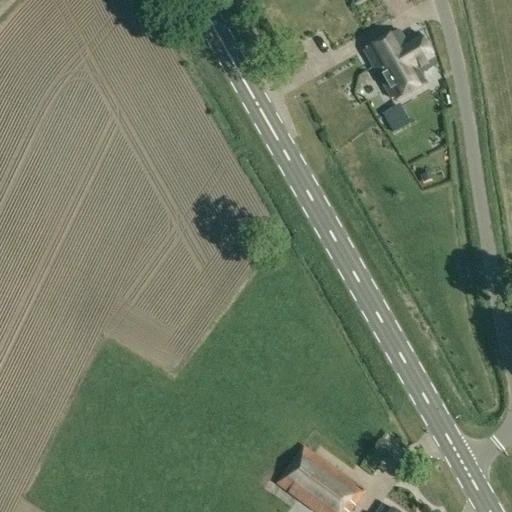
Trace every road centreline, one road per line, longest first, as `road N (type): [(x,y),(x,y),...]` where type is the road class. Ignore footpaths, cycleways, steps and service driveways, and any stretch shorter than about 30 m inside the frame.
road 1 (secondary): [(470,471),(202,0)]
road 2 (unclassified): [(511,370),(444,0)]
